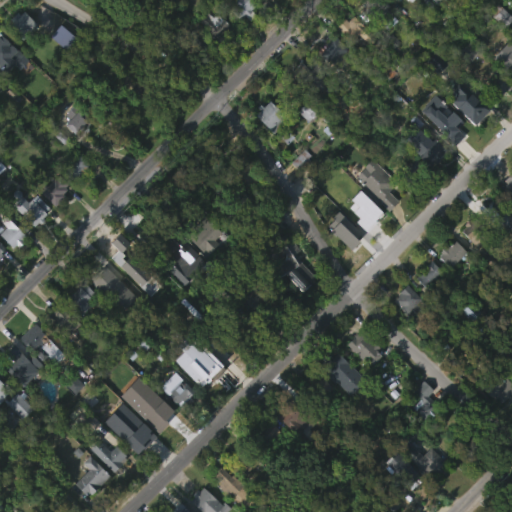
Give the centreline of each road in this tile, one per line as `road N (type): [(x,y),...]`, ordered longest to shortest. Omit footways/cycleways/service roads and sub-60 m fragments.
road 1 (residential): [(59,0),(102,32),(196,79),(261,150),(354,290),(511,443)]
road 2 (residential): [(132,511),(511,134)]
road 3 (residential): [(0,310),(317,0)]
